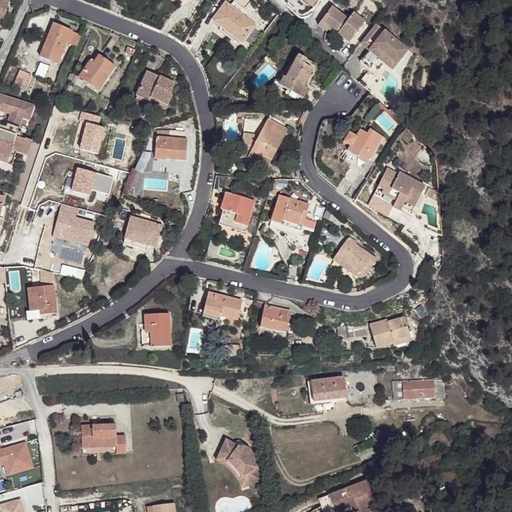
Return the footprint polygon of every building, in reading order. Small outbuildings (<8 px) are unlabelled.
[(0,0),(0,18),(3,19),(9,1),(5,0),(0,0)] [(251,4),(246,0),(236,0),(230,8),(226,5),(214,20),(242,41),(253,26),(240,16),(251,4)] [(281,0),(288,6),(293,0),(301,0),(312,9),(319,0),(281,0)] [(338,34),(343,38),(349,42),(365,21),(353,13),(348,19),(332,7),(320,22),(329,28),(328,30),(336,36),(337,35),(338,34)] [(329,28),(320,22),(318,26),(326,32),(328,30),(329,28)] [(53,24),(46,42),(49,43),(56,25),(53,24)] [(376,24),(360,43),(369,50),(379,58),(383,52),(397,63),(408,49),(376,24)] [(46,42),(40,57),(58,64),(66,44),(70,35),(64,32),(66,29),(56,25),(49,43),(46,42)] [(81,36),(66,29),(64,32),(70,35),(66,44),(76,47),(81,36)] [(127,47),(125,53),(132,56),(135,50),(127,47)] [(379,58),(369,50),(360,61),(369,69),(379,58)] [(392,69),(397,63),(383,52),(379,58),(392,69)] [(90,61),(78,77),(98,91),(115,67),(99,55),(93,64),(90,61)] [(304,87),(316,64),(298,55),(286,78),(283,77),(279,85),(304,98),(309,89),(304,87)] [(317,69),(316,64),(304,87),(309,89),(317,74),(317,69)] [(31,75),(20,71),(14,84),(25,89),(31,75)] [(150,97),(168,105),(172,95),(170,94),(174,84),(146,71),(135,96),(148,102),(150,97)] [(375,86),(363,77),(358,83),(370,92),(375,86)] [(0,162),(7,165),(12,151),(18,132),(22,119),(29,121),(34,105),(0,94),(0,111),(11,114),(6,128),(0,125),(0,162)] [(166,110),(168,105),(150,97),(148,102),(166,110)] [(261,155),(271,160),(287,130),(267,119),(250,154),(259,158),(261,155)] [(362,168),(381,137),(369,129),(366,134),(359,130),(355,137),(349,133),(344,142),(350,146),(344,156),(362,168)] [(407,143),(414,136),(407,129),(399,136),(407,143)] [(157,131),(155,159),(185,162),(187,139),(183,139),(184,132),(170,131),(157,131)] [(22,133),(18,132),(12,151),(26,156),(31,142),(21,138),(22,133)] [(248,158),(260,164),(262,160),(269,164),(271,160),(261,155),(259,158),(250,154),(248,158)] [(144,157),(134,172),(139,175),(148,159),(144,157)] [(377,187),(383,190),(381,193),(396,200),(392,208),(400,212),(404,202),(414,207),(425,186),(399,173),(398,175),(387,169),(377,187)] [(377,187),(367,206),(388,216),(392,208),(396,200),(381,193),(383,190),(377,187)] [(439,202),(438,190),(433,191),(428,189),(425,195),(439,202)] [(246,232),(254,201),(226,193),(221,210),(223,210),(218,224),(246,232)] [(279,196),(271,221),(281,224),(282,219),(299,225),(303,210),(307,211),(308,205),(279,196)] [(162,226),(139,220),(141,215),(132,213),(124,244),(147,250),(148,245),(156,248),(162,226)] [(281,224),(271,221),(269,227),(300,237),(302,231),(281,224)] [(371,267),(376,258),(355,244),(356,242),(348,237),(333,260),(343,267),(345,263),(357,270),(362,270),(366,264),(371,267)] [(357,270),(345,263),(343,267),(357,277),(361,277),(364,276),(357,270)] [(429,278),(436,279),(438,271),(432,269),(429,278)] [(37,288),(28,289),(30,312),(27,312),(28,320),(41,319),(40,316),(57,314),(54,281),(36,282),(37,288)] [(208,293),(204,309),(221,313),(220,315),(238,320),(242,301),(226,297),(226,299),(216,297),(217,295),(208,293)] [(265,306),(260,325),(277,329),(276,331),(286,333),(290,311),(265,306)] [(204,309),(202,316),(219,320),(220,315),(221,313),(204,309)] [(142,333),(142,348),(170,347),(169,314),(144,315),(145,333),(142,333)] [(369,326),(376,348),(393,344),(392,341),(409,336),(405,318),(387,323),(386,321),(369,326)] [(337,327),(339,340),(367,336),(366,328),(347,330),(347,325),(337,327)] [(393,344),(393,345),(411,341),(409,336),(392,341),(393,344)] [(231,357),(230,347),(220,347),(221,357),(231,357)] [(0,392),(21,386),(18,374),(10,375),(0,378),(0,392)] [(311,381),(314,402),(346,398),(343,377),(311,381)] [(444,398),(443,379),(393,383),(394,401),(402,400),(402,401),(444,398)] [(4,420),(5,427),(12,425),(9,418),(4,420)] [(115,425),(81,426),(82,448),(116,447),(116,454),(126,454),(125,436),(116,436),(115,425)] [(226,461),(237,446),(226,439),(216,460),(223,465),(228,468),(232,472),(238,480),(241,489),(245,487),(241,478),(235,468),(231,465),(226,461)] [(241,442),(237,446),(226,461),(231,465),(235,468),(241,478),(245,487),(263,481),(259,472),(253,462),(253,457),(252,453),(249,450),(245,447),(246,446),(241,442)] [(34,469),(26,443),(1,450),(0,448),(0,466),(4,465),(8,476),(34,469)] [(353,485),(319,499),(323,511),(334,511),(350,506),(357,503),(358,507),(360,510),(376,504),(367,480),(353,485)] [(27,506),(44,502),(40,486),(23,490),(27,506)] [(23,511),(20,499),(0,504),(0,508),(1,511),(23,511)] [(175,511),(174,503),(153,506),(153,511),(175,511)]
